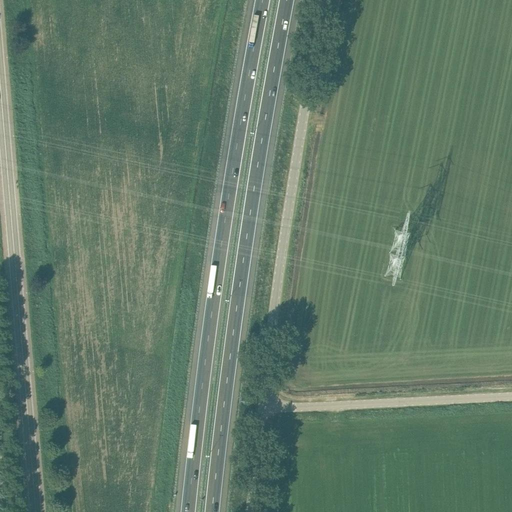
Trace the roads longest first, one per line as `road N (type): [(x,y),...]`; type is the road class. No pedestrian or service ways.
road 1 (motorway): [(213,511),(246,258),(292,0)]
road 2 (motorway): [(263,0),(186,511)]
road 3 (tertiary): [(35,511),(0,87)]
road 4 (unclassified): [(328,0),(262,404)]
road 5 (unclassified): [(262,404),(511,395)]
